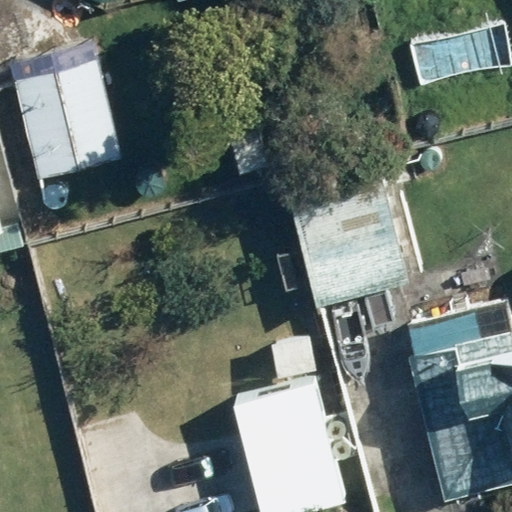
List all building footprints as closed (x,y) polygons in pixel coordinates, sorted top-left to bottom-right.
[(131,150),(108,54),(27,73),(51,170),(131,150)] [(305,175),(333,297),(421,277),(401,192),(430,185),(421,148),(305,175)] [(263,226),(279,224),(277,208),(261,210),(263,226)] [(497,290),(489,256),(423,271),(430,305),(497,290)] [(461,491),(511,477),(511,294),(417,318),(461,491)] [(291,370),(330,362),(323,331),(285,338),(291,370)] [(249,352),(257,382),(278,375),(269,346),(249,352)] [(292,511),(358,496),(328,376),(249,396),(278,511),(292,511)]
